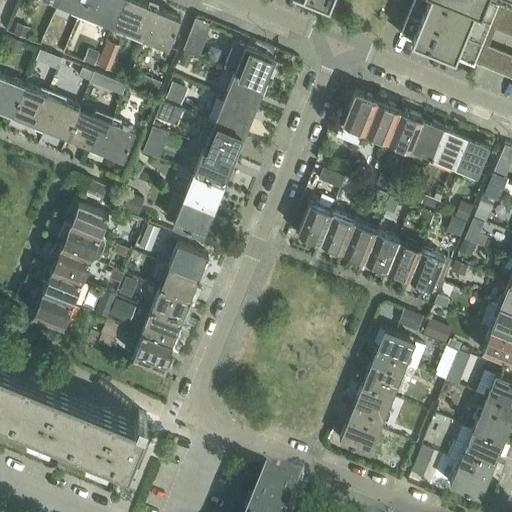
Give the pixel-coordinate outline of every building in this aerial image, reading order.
[(96,0),(58,0),(58,1),(81,10),(84,0),(90,0),(96,2),(96,0)] [(90,0),(84,0),(81,10),(113,23),(122,0),(96,0),(96,2),(90,0)] [(147,3),(140,0),(122,0),(113,23),(145,36),(149,25),(140,21),(147,3)] [(411,0),(408,11),(463,34),(472,14),(438,0),(411,0)] [(438,0),(472,14),(477,0),(438,0)] [(149,25),(145,36),(168,46),(180,16),(147,3),(140,21),(149,25)] [(408,11),(399,32),(455,54),(463,34),(408,11)] [(196,14),(186,46),(202,51),(213,19),(196,14)] [(246,43),(235,70),(264,82),(274,55),(246,43)] [(119,101),(126,78),(95,67),(87,90),(119,101)] [(255,103),(264,82),(235,70),(223,99),(237,105),(241,96),(255,103)] [(0,106),(13,112),(25,83),(0,72),(0,106)] [(184,98),(187,82),(173,79),(169,95),(184,98)] [(47,92),(25,83),(13,112),(45,125),(52,108),(42,104),(47,92)] [(343,118),(367,128),(379,97),(355,88),(343,118)] [(45,125),(67,134),(79,105),(47,92),(42,104),(52,108),(45,125)] [(223,99),(215,120),(244,132),(255,103),(241,96),(237,105),(223,99)] [(401,106),(379,97),(367,128),(389,137),(401,106)] [(161,113),(178,120),(184,106),(167,99),(161,113)] [(111,118),(79,105),(67,134),(90,144),(98,126),(107,131),(111,118)] [(423,115),(401,106),(389,137),(411,146),(423,115)] [(445,124),(423,115),(411,146),(433,155),(445,124)] [(215,120),(207,117),(199,137),(206,140),(203,149),(217,155),(221,147),(235,153),(244,132),(215,120)] [(135,128),(111,118),(107,131),(98,126),(90,144),(123,157),(135,128)] [(467,133),(445,124),(433,155),(455,164),(467,133)] [(152,125),(146,149),(162,153),(168,128),(152,125)] [(490,142),(467,133),(455,164),(477,173),(490,142)] [(511,171),(511,141),(504,140),(498,168),(511,171)] [(203,149),(194,170),(223,182),(235,153),(221,147),(217,155),(203,149)] [(215,203),(223,182),(194,170),(182,200),(197,206),(200,198),(215,203)] [(482,228),(506,182),(495,175),(470,222),(482,228)] [(197,206),(182,200),(174,221),(203,233),(215,203),(200,198),(197,206)] [(462,232),(473,202),(463,198),(451,228),(462,232)] [(77,199),(68,222),(99,234),(108,212),(77,199)] [(321,238),(333,209),(309,199),(298,228),(321,238)] [(321,238),(344,247),(356,218),(333,209),(321,238)] [(356,218),(344,247),(366,256),(378,227),(356,218)] [(90,256),(95,258),(99,257),(105,240),(104,236),(99,234),(68,222),(59,244),(90,256)] [(366,256),(388,265),(400,236),(378,227),(366,256)] [(400,236),(388,265),(409,274),(421,244),(400,236)] [(178,240),(169,263),(199,275),(208,253),(178,240)] [(80,279),(90,256),(59,244),(50,266),(80,279)] [(444,253),(421,244),(409,274),(432,283),(444,253)] [(169,263),(160,285),(190,297),(199,275),(169,263)] [(72,301),(80,279),(50,266),(41,288),(72,301)] [(511,281),(508,280),(500,302),(511,307),(511,281)] [(160,285),(151,307),(180,320),(190,297),(160,285)] [(62,324),(72,301),(41,288),(31,312),(62,324)] [(511,307),(500,302),(491,324),(511,332),(511,307)] [(400,319),(419,327),(425,312),(406,305),(400,319)] [(151,307),(142,329),(171,341),(180,320),(151,307)] [(431,315),(426,330),(447,338),(453,323),(431,315)] [(511,360),(511,332),(491,324),(481,347),(511,360)] [(385,326),(371,359),(385,364),(389,355),(405,362),(415,338),(385,326)] [(162,365),(171,341),(142,329),(132,353),(162,365)] [(438,372),(465,379),(472,349),(445,343),(438,372)] [(371,359),(363,381),(392,393),(405,362),(389,355),(385,364),(371,359)] [(0,413),(97,453),(128,465),(138,440),(145,441),(148,424),(143,422),(147,414),(139,410),(135,419),(0,363),(0,413)] [(511,377),(496,371),(486,395),(498,400),(494,409),(511,416),(511,377)] [(379,426),(392,393),(363,381),(353,404),(367,410),(363,420),(379,426)] [(503,439),(511,417),(511,416),(494,409),(498,400),(486,395),(473,426),(503,439)] [(367,410),(353,404),(340,437),(369,449),(379,426),(363,420),(367,410)] [(494,462),(503,439),(473,426),(460,459),(472,464),(476,455),(494,462)] [(472,464),(460,459),(450,483),(480,495),(494,462),(476,455),(472,464)] [(269,475),(253,511),(293,511),(303,489),(278,479),(278,478),(275,476),(274,478),(269,475)]
